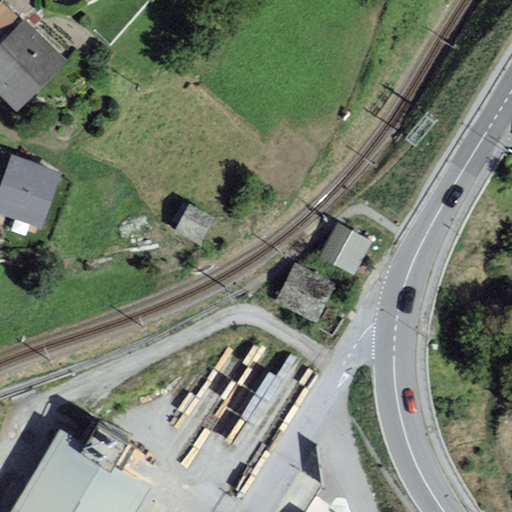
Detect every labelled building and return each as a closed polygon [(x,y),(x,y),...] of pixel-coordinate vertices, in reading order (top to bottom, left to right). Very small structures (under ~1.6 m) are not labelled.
[(26,21),(0,45),(0,94),(16,111),(67,64),(26,21)] [(61,167),(11,150),(0,180),(0,207),(41,223),(61,167)] [(185,196),(177,222),(202,230),(211,204),(185,196)] [(339,212),(321,248),(356,265),(373,228),(339,212)] [(295,254),(276,292),(319,313),(337,275),(295,254)] [(64,428),(12,511),(137,511),(155,483),(64,428)]
